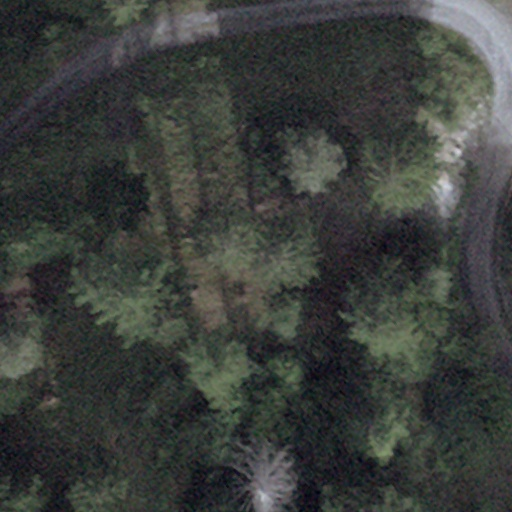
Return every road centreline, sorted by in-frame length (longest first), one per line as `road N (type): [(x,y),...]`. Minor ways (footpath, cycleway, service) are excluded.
road 1 (track): [(368,0),(181,29),(104,50),(0,125)]
road 2 (track): [(511,377),(492,349),(474,217),(511,65)]
